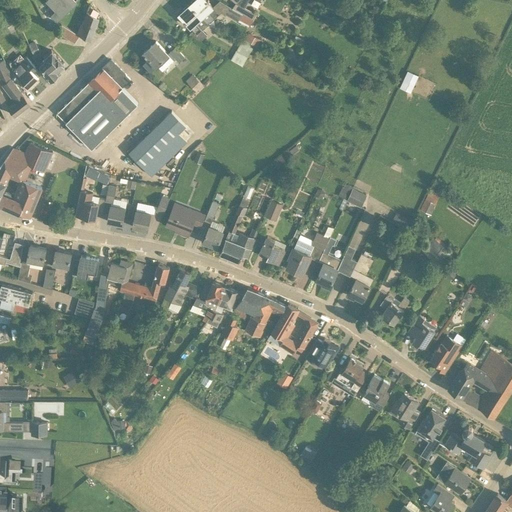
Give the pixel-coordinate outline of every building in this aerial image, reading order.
[(12,0),(7,3),(11,10),(18,7),(14,0),(12,0)] [(47,0),(46,1),(60,16),(73,4),(69,0),(47,0)] [(206,0),(194,0),(190,4),(208,24),(219,14),(213,7),(209,2),(208,0),(207,1),(206,0)] [(82,21),(76,33),(78,34),(89,40),(99,14),(99,13),(99,12),(90,2),(89,2),(82,21)] [(256,14),(244,8),(235,3),(232,8),(242,13),(242,14),(252,20),(256,14)] [(208,24),(190,4),(179,14),(185,21),(184,21),(186,23),(186,22),(191,27),(194,30),(188,35),(199,43),(202,40),(206,36),(201,31),(208,24)] [(229,6),(225,14),(238,21),(242,14),(242,13),(232,8),(229,6)] [(242,14),(238,21),(248,26),(255,21),(252,20),(242,14)] [(57,31),(60,33),(74,41),(78,34),(76,33),(61,24),(57,31)] [(245,40),(254,46),(257,47),(261,40),(249,33),(245,40)] [(303,39),(296,36),(293,40),(301,44),(303,39)] [(242,67),(254,46),(245,40),(245,41),(244,41),(242,40),(231,60),(242,67)] [(40,52),(34,41),(28,44),(34,56),(40,52)] [(179,62),(184,57),(175,48),(168,54),(156,41),(144,53),(150,59),(144,64),(150,71),(157,65),(162,71),(176,59),(179,62)] [(55,74),(57,73),(56,71),(63,65),(60,62),(61,61),(57,56),(56,57),(51,50),(43,57),(44,59),(38,65),(43,71),(43,72),(49,79),(50,78),(53,79),(55,76),(55,74)] [(26,87),(28,85),(36,77),(34,75),(38,71),(34,67),(35,66),(26,57),(23,59),(19,55),(11,62),(16,66),(13,69),(11,71),(14,74),(12,77),(10,78),(20,92),(26,86),(26,87)] [(89,82),(57,113),(92,148),(138,103),(123,87),(131,79),(111,59),(89,81),(89,82)] [(10,78),(1,61),(0,61),(0,81),(2,85),(15,102),(7,108),(13,115),(29,103),(20,92),(10,78)] [(400,90),(411,95),(418,78),(407,73),(400,90)] [(202,85),(192,75),(186,81),(196,91),(202,85)] [(186,125),(172,111),(129,152),(151,176),(187,141),(179,132),(186,125)] [(10,175),(21,179),(27,163),(31,165),(32,166),(32,165),(37,167),(37,168),(38,168),(39,168),(44,170),(45,171),(45,170),(48,162),(49,161),(52,152),(53,151),(52,151),(42,147),(41,147),(31,143),(32,143),(31,142),(30,143),(31,143),(27,152),(26,154),(14,149),(0,166),(0,204),(20,213),(30,217),(41,188),(23,181),(16,201),(2,194),(10,175)] [(293,156),(292,155),(289,151),(288,150),(273,164),(277,169),(293,156)] [(205,155),(197,152),(194,161),(201,164),(205,155)] [(94,169),(87,166),(85,176),(92,178),(94,169)] [(136,181),(128,179),(127,184),(126,187),(135,189),(136,181)] [(102,216),(105,201),(105,199),(98,198),(97,203),(91,201),(93,193),(83,191),(85,183),(82,182),(77,207),(84,208),(82,216),(95,219),(96,214),(102,216)] [(105,201),(111,202),(107,222),(122,225),(126,208),(112,205),(113,199),(116,186),(108,184),(105,199),(105,201)] [(338,195),(347,199),(351,191),(344,188),(342,187),(338,195)] [(366,196),(352,189),(351,191),(347,199),(346,201),(361,208),(366,196)] [(440,194),(429,189),(420,209),(431,214),(440,194)] [(155,211),(163,214),(169,198),(162,195),(155,211)] [(282,205),(270,200),(264,216),(275,221),(282,205)] [(212,201),(204,220),(211,223),(218,204),(212,201)] [(245,246),(251,249),(255,238),(258,231),(251,229),(248,236),(239,232),(235,241),(229,239),(232,232),(235,234),(242,215),(243,216),(247,208),(245,207),(239,205),(228,231),(229,231),(220,253),(239,261),(245,246)] [(173,206),(166,224),(180,230),(179,233),(188,237),(193,224),(201,227),(206,215),(188,208),(186,211),(173,206)] [(136,210),(133,227),(148,230),(151,214),(151,213),(136,210)] [(402,227),(408,219),(398,211),(392,220),(402,227)] [(209,226),(203,241),(217,247),(223,232),(209,226)] [(302,273),(311,254),(310,254),(314,246),(324,251),(328,243),(330,238),(317,232),(311,244),(298,239),(289,258),(291,259),(288,267),(302,273)] [(268,236),(261,250),(269,253),(267,257),(278,262),(285,248),(274,243),(275,240),(268,236)] [(451,251),(434,239),(425,252),(441,264),(451,251)] [(11,259),(10,263),(20,266),(21,262),(20,262),(23,244),(22,244),(21,244),(16,243),(11,259)] [(324,251),(319,261),(323,263),(317,278),(324,281),(323,283),(330,286),(341,263),(342,260),(328,254),(332,245),(328,243),(324,251)] [(30,245),(27,261),(43,264),(46,248),(30,245)] [(56,250),(53,267),(58,268),(58,266),(69,268),(71,253),(56,250)] [(361,254),(360,257),(350,276),(356,278),(348,295),(354,298),(355,296),(363,300),(374,279),(360,272),(368,257),(361,254)] [(75,259),(72,274),(79,276),(86,277),(86,275),(88,275),(88,271),(89,271),(96,273),(99,259),(81,256),(81,260),(75,259)] [(20,266),(18,279),(30,283),(32,277),(28,276),(30,267),(30,264),(27,263),(21,262),(20,266)] [(98,297),(91,320),(102,323),(106,308),(109,294),(107,294),(108,292),(109,292),(111,283),(127,287),(132,267),(112,262),(109,272),(105,271),(104,273),(102,273),(98,297)] [(128,281),(125,292),(135,294),(156,300),(161,282),(165,283),(169,267),(158,264),(152,288),(128,281)] [(46,268),(42,287),(51,289),(55,270),(46,268)] [(179,304),(188,287),(185,285),(191,273),(181,268),(173,285),(171,284),(164,297),(165,297),(159,311),(167,314),(172,301),(179,304)] [(455,274),(449,270),(445,274),(452,279),(455,274)] [(204,316),(205,314),(210,316),(211,317),(216,307),(218,304),(225,286),(213,281),(207,297),(207,296),(205,301),(197,297),(190,310),(204,316)] [(1,284),(0,287),(0,297),(2,298),(15,301),(29,305),(31,306),(33,299),(31,299),(33,292),(1,284)] [(224,304),(234,307),(243,294),(237,292),(237,290),(225,286),(218,304),(216,307),(211,317),(210,316),(206,322),(216,327),(219,321),(220,322),(224,313),(221,312),(224,304)] [(270,310),(281,316),(287,305),(265,295),(248,288),(243,294),(234,307),(231,312),(240,316),(244,308),(256,314),(254,319),(252,318),(246,330),(260,337),(267,323),(264,322),(270,310)] [(472,296),(466,293),(463,299),(469,302),(472,296)] [(398,305),(386,297),(381,304),(386,308),(382,314),(394,323),(410,300),(405,296),(398,305)] [(79,297),(74,313),(90,318),(95,302),(79,297)] [(2,298),(0,304),(0,305),(13,309),(15,301),(2,298)] [(121,308),(120,311),(127,314),(128,310),(130,303),(123,301),(121,308)] [(287,305),(281,316),(269,337),(293,353),(299,345),(304,348),(318,323),(307,317),(295,341),(288,337),(294,325),(289,322),(298,308),(288,303),(287,305)] [(1,315),(0,318),(0,321),(9,324),(11,317),(1,315)] [(419,315),(408,331),(413,335),(414,333),(417,335),(413,341),(417,344),(416,345),(422,349),(435,330),(422,322),(424,318),(419,315)] [(227,321),(226,321),(220,334),(233,339),(239,327),(234,325),(236,319),(230,316),(227,321)] [(442,342),(430,359),(438,364),(438,363),(438,366),(440,367),(443,367),(444,364),(449,367),(463,345),(453,339),(453,340),(447,336),(442,342)] [(332,358),(337,350),(329,345),(331,342),(325,338),(323,341),(317,338),(306,357),(318,364),(320,361),(326,365),(331,357),(332,358)] [(72,341),(69,352),(77,354),(80,342),(72,341)] [(463,369),(461,368),(449,388),(470,402),(477,406),(494,417),(511,389),(511,362),(500,354),(487,374),(467,362),(463,369)] [(351,386),(357,390),(359,387),(362,381),(366,376),(360,372),(364,366),(350,358),(344,368),(342,367),(335,377),(351,387),(351,386)] [(181,367),(175,363),(166,375),(172,379),(181,367)] [(146,364),(144,372),(150,374),(152,366),(146,364)] [(219,370),(212,367),(209,374),(216,377),(219,370)] [(76,369),(68,374),(73,384),(82,380),(76,369)] [(293,377),(283,372),(276,383),(286,389),(293,377)] [(372,406),(380,411),(390,395),(384,391),(390,382),(384,378),(383,380),(374,374),(368,385),(369,386),(364,394),(375,400),(372,406)] [(290,396),(295,386),(291,384),(285,393),(290,396)] [(12,391),(0,390),(0,400),(12,400),(28,400),(28,391),(16,391),(12,391)] [(391,407),(403,415),(399,421),(410,428),(420,411),(414,407),(419,400),(404,391),(399,400),(397,399),(391,407)] [(0,428),(2,429),(4,429),(4,430),(23,430),(23,422),(5,422),(5,411),(7,411),(7,401),(11,401),(12,401),(0,400),(0,428)] [(311,410),(316,413),(322,403),(316,400),(311,410)] [(445,417),(432,409),(424,420),(416,432),(423,436),(426,433),(432,437),(437,429),(440,431),(443,426),(440,425),(445,417)] [(114,418),(111,422),(114,429),(118,429),(126,428),(125,420),(117,421),(114,418)] [(32,422),(32,435),(48,435),(48,422),(32,422)] [(472,461),(483,468),(491,456),(480,449),(485,441),(472,433),(473,431),(472,428),(469,426),(465,427),(464,430),(464,433),(466,434),(463,439),(453,432),(445,445),(456,451),(460,445),(473,454),(469,459),(473,461),(472,461)] [(365,433),(357,428),(352,435),(360,440),(365,433)] [(430,440),(420,455),(427,459),(437,445),(430,440)] [(316,452),(306,446),(300,455),(311,461),(316,452)] [(415,465),(408,460),(402,468),(409,473),(415,465)] [(0,482),(4,483),(4,473),(20,473),(20,464),(0,463),(0,482)] [(454,467),(444,482),(461,493),(471,478),(454,467)] [(42,476),(42,487),(50,487),(51,470),(43,470),(42,476)] [(34,475),(33,492),(41,493),(42,487),(42,476),(34,475)] [(427,503),(438,511),(439,510),(442,511),(447,511),(455,502),(450,499),(454,494),(438,483),(433,491),(434,492),(427,503)] [(0,511),(11,511),(12,500),(12,497),(6,497),(6,490),(0,490),(0,511)] [(498,494),(487,510),(489,511),(501,511),(506,504),(508,501),(507,500),(498,494)]
